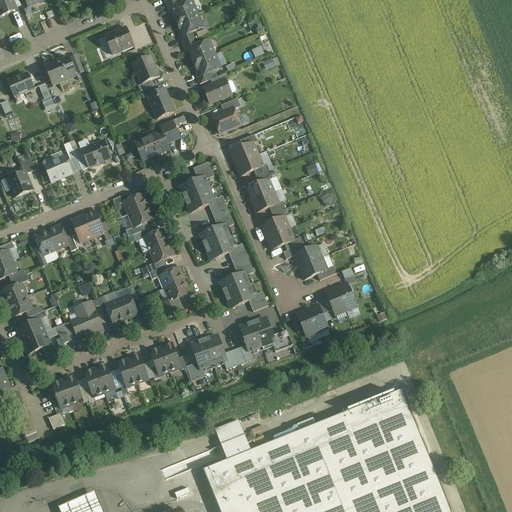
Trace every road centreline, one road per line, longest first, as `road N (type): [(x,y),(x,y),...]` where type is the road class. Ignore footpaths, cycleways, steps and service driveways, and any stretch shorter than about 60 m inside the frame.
road 1 (residential): [(0,328),(21,379),(208,311),(152,174)]
road 2 (residential): [(207,148),(217,153),(266,264),(290,290)]
road 3 (residential): [(152,174),(0,238)]
road 4 (residential): [(0,61),(147,4)]
road 5 (residential): [(147,4),(207,148)]
